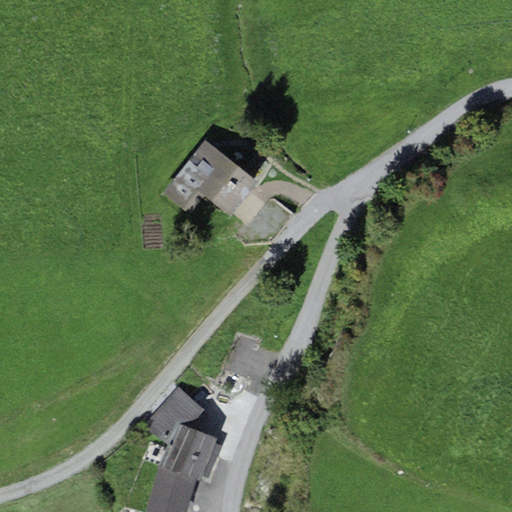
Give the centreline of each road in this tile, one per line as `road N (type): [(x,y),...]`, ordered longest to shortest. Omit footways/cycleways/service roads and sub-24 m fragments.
road 1 (unclassified): [(227,511),(246,435),(359,200),(406,146),(462,110),(511,93)]
road 2 (track): [(386,164),(354,175),(318,202),(104,447),(47,484),(0,498)]
